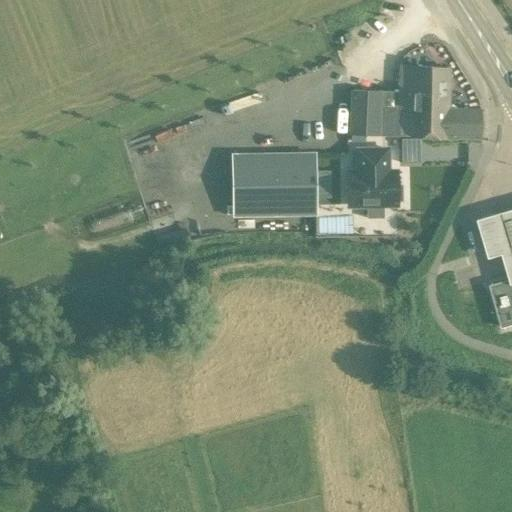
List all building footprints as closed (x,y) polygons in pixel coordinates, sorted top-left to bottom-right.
[(351,88),(348,131),(484,139),(484,106),(450,105),(451,64),(398,63),(397,89),(351,88)] [(344,169),(346,205),(399,206),(399,200),(402,200),(402,183),(399,183),(399,166),(389,166),(389,145),(354,144),(356,165),(344,166),(344,169)] [(314,214),(313,154),(231,155),(232,216),(314,214)] [(511,208),(478,217),(488,256),(503,252),(511,282),(511,281),(511,208)] [(155,230),(156,247),(185,245),(184,228),(155,230)] [(479,282),(501,277),(496,256),(474,262),(479,282)] [(511,281),(511,282),(489,287),(501,329),(511,325),(511,281)]
